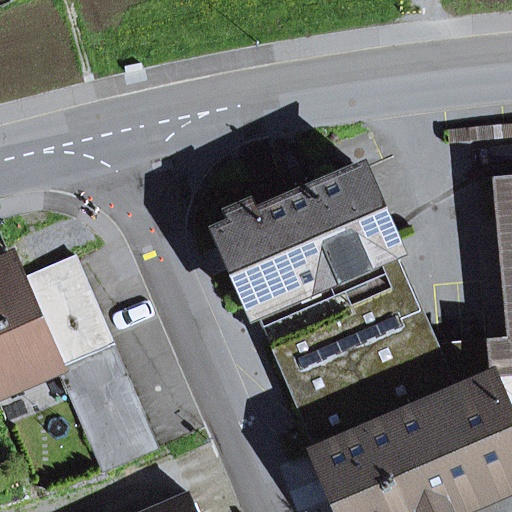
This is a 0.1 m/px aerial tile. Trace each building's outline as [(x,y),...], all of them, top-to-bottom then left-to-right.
[(361,171),(257,216),(234,226),(220,232),(252,305),(377,251),(393,244),(361,171)] [(489,342),(489,373),(511,371),(511,178),(492,180),(507,341),(489,342)] [(234,226),(257,216),(252,204),(228,214),(234,226)] [(436,347),(393,244),(377,251),(440,398),(490,376),(489,373),(454,388),(436,347)] [(440,398),(377,251),(252,305),(316,452),(417,408),(440,398)] [(76,258),(21,281),(33,310),(89,286),(76,258)] [(12,260),(0,264),(0,382),(54,358),(45,337),(33,310),(21,281),(12,260)] [(89,286),(33,310),(45,337),(100,313),(89,286)] [(45,337),(54,358),(56,364),(112,340),(100,313),(45,337)] [(112,340),(56,364),(59,369),(68,391),(123,367),(112,340)] [(489,373),(489,342),(436,347),(454,388),(489,373)] [(56,364),(54,358),(0,382),(0,395),(59,369),(56,364)] [(123,367),(68,391),(80,418),(135,394),(123,367)] [(459,511),(511,489),(511,425),(490,376),(440,398),(417,408),(316,452),(341,511),(459,511)] [(135,394),(80,418),(91,445),(146,421),(135,394)] [(91,445),(104,474),(159,450),(146,421),(91,445)] [(197,511),(190,495),(151,511),(197,511)]
